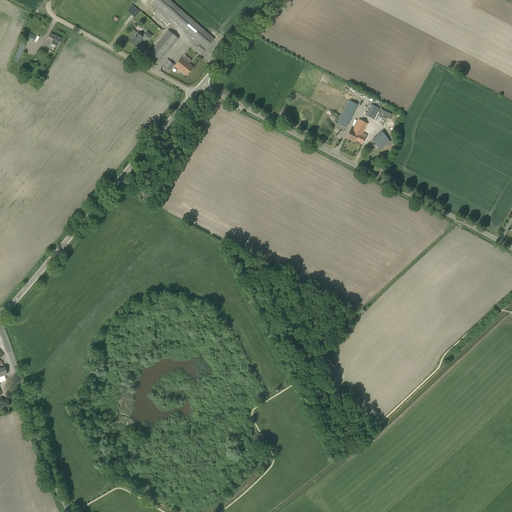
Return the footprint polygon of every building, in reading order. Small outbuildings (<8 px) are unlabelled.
[(202,53),(206,49),(215,39),(170,0),(154,0),(152,3),(200,44),(196,48),(202,53)] [(126,10),(135,17),(140,11),(132,4),(126,10)] [(160,61),(179,39),(168,30),(150,52),(160,61)] [(148,41),(152,36),(147,31),(143,36),(148,41)] [(137,45),(143,37),(138,33),(131,41),(137,45)] [(56,37),(50,34),(46,41),(44,46),(47,47),(49,44),(50,45),(51,43),(57,46),(61,39),(56,36),(56,37)] [(18,61),(25,44),(21,43),(14,60),(18,61)] [(187,76),(194,67),(189,64),(192,61),(184,55),(175,66),(181,71),(187,76)] [(169,71),(174,65),(167,59),(162,65),(169,71)] [(374,119),(379,108),(371,104),(366,115),(374,119)] [(347,127),(352,117),(343,112),(338,122),(347,127)] [(356,140),(362,144),(367,135),(363,133),(368,124),(359,119),(354,129),(360,133),(359,135),(356,140)] [(355,142),(356,140),(359,135),(360,133),(354,129),(353,131),(351,130),(347,138),(355,142)] [(380,150),(390,142),(382,131),(372,140),(374,143),(373,145),(377,150),(378,148),(380,150)] [(2,401),(1,398),(0,398),(0,409),(9,406),(7,399),(2,401)]
